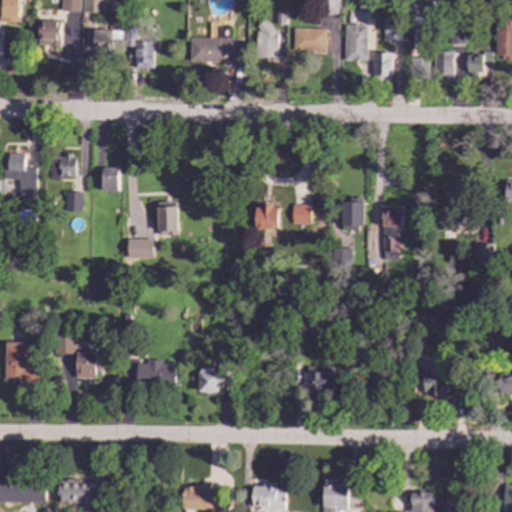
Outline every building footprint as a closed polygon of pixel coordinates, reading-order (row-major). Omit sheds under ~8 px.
[(0,0),(0,21),(18,22),(18,0),(0,0)] [(80,12),(80,0),(61,0),(61,11),(80,12)] [(102,13),(102,0),(82,0),(82,12),(102,13)] [(339,14),(339,0),(319,0),(319,14),(339,14)] [(358,0),(358,11),(370,11),(370,0),(358,0)] [(410,28),(429,27),(428,0),(409,1),(410,28)] [(382,40),(401,40),(401,18),(383,18),(382,40)] [(511,59),(511,18),(496,18),(495,59),(511,59)] [(38,45),(60,46),(60,22),(38,21),(38,45)] [(278,30),(269,30),(269,22),(257,21),(256,57),(277,58),(278,30)] [(365,26),(344,25),(344,60),(365,60),(365,26)] [(464,44),(463,26),(451,27),(451,45),(464,44)] [(325,50),(325,28),(293,27),(292,49),(325,50)] [(92,30),(92,48),(114,48),(114,41),(122,41),(122,47),(135,47),(134,68),(152,68),(152,42),(135,42),(135,30),(92,30)] [(241,39),(189,38),(189,63),(241,64),(241,39)] [(453,51),(434,51),(433,79),(453,80),(453,51)] [(391,53),(372,52),(372,79),(391,79),(391,53)] [(466,53),(467,75),(483,74),(483,66),(491,65),(491,53),(466,53)] [(428,57),(409,56),(408,78),(427,79),(428,57)] [(35,168),(24,168),(24,154),(6,154),(7,166),(4,166),(4,196),(36,196),(35,168)] [(50,156),(49,180),(60,180),(60,175),(75,175),(75,156),(50,156)] [(101,190),(117,190),(118,166),(101,166),(101,190)] [(81,192),(64,192),(64,211),(80,211),(81,192)] [(363,228),(362,201),(340,202),(341,229),(363,228)] [(309,224),(310,205),(291,204),(290,223),(309,224)] [(277,228),(277,206),(254,206),(254,228),(277,228)] [(156,207),(156,236),(176,235),(176,207),(156,207)] [(380,260),(398,260),(399,209),(382,209),(380,260)] [(152,257),(151,238),(125,239),(125,258),(152,257)] [(491,263),(492,244),(473,243),(472,263),(491,263)] [(72,354),(73,334),(54,334),(54,354),(72,354)] [(4,380),(19,380),(19,386),(39,387),(39,367),(26,367),(26,342),(4,342),(4,380)] [(75,378),(94,378),(94,353),(75,352),(75,378)] [(147,364),(135,364),(135,385),(173,385),(173,364),(161,364),(161,360),(147,360),(147,364)] [(303,391),(332,391),(331,366),(303,366),(303,391)] [(423,385),(423,394),(447,394),(447,381),(443,381),(443,368),(414,368),(413,384),(423,385)] [(511,393),(511,370),(491,371),(492,383),(495,383),(495,393),(511,393)] [(219,372),(198,371),(198,392),(219,392),(219,372)] [(0,502),(44,503),(45,479),(0,478),(0,502)] [(57,502),(105,503),(105,483),(88,483),(88,480),(58,479),(57,502)] [(348,480),(323,480),(322,511),(338,511),(347,511),(348,480)] [(284,509),(284,492),(275,492),(275,484),(252,484),(252,509),(284,509)] [(182,485),(182,510),(198,510),(198,511),(219,511),(220,490),(209,490),(209,485),(182,485)] [(511,511),(511,485),(503,485),(503,511),(511,511)] [(388,511),(451,511),(451,502),(432,502),(432,492),(408,492),(408,511),(388,511)]
